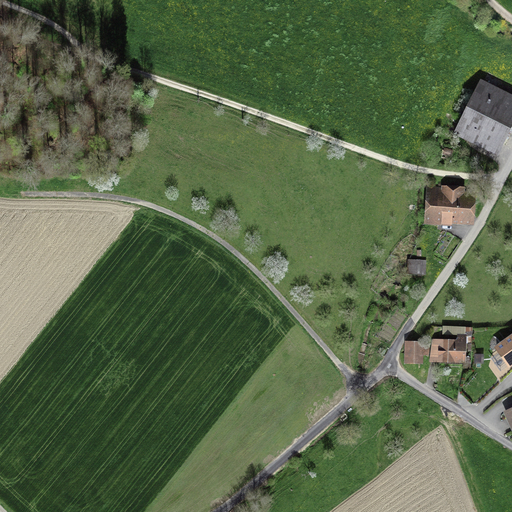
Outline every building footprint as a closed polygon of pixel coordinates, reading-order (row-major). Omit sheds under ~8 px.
[(511,129),(511,95),(480,80),(453,135),(498,158),(511,129)] [(452,157),(454,150),(444,148),(443,155),(452,157)] [(441,187),(426,186),(424,225),(452,226),(452,225),(474,226),(476,188),(441,186),(441,187)] [(426,275),(426,261),(407,260),(407,275),(426,275)] [(440,340),(431,339),(430,362),(466,364),(467,344),(472,344),(472,328),(440,327),(440,340)] [(511,367),(511,335),(494,348),(508,370),(511,367)] [(423,342),(404,342),(404,364),(423,365),(423,356),(429,356),(429,345),(423,345),(423,342)] [(474,365),(484,365),(484,354),(474,354),(474,365)] [(511,409),(503,413),(511,433),(511,409)]
